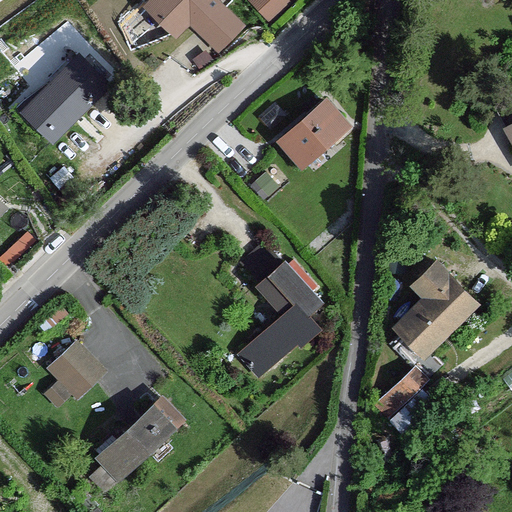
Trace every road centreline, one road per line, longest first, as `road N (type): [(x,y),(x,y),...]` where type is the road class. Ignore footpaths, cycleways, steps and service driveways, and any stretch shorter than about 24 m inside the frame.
road 1 (residential): [(391,0),(339,511)]
road 2 (residential): [(0,325),(341,0)]
